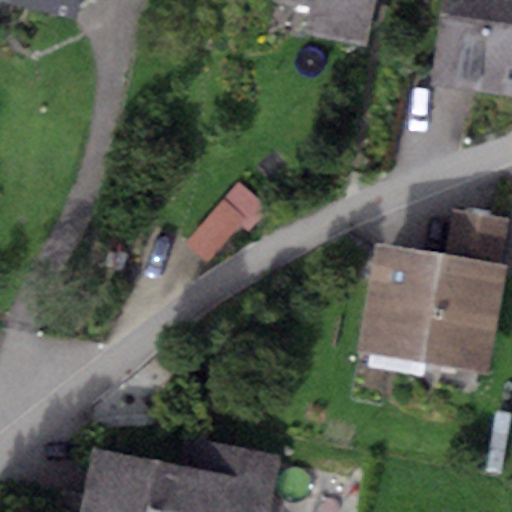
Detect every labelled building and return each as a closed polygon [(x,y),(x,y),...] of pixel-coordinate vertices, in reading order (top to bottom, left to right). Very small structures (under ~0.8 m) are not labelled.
[(0,0),(0,2),(74,18),(77,0),(0,0)] [(293,0),(315,4),(309,34),(363,45),(371,0),(293,0)] [(511,0),(442,0),(431,86),(511,96),(511,0)] [(238,182),(187,242),(209,260),(239,225),(249,234),(270,209),(238,182)] [(452,208),(444,254),(501,263),(509,217),(452,208)] [(444,254),(377,244),(361,351),(485,370),(501,263),(444,254)] [(183,465),(97,451),(86,511),(259,511),(268,456),(187,442),(183,465)]
